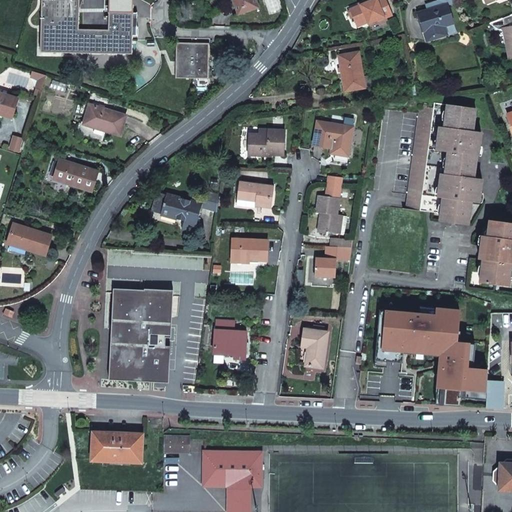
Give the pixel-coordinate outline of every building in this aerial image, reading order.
[(41,0),(41,52),(132,54),(133,13),(109,12),(109,30),(79,29),(79,0),(41,0)] [(232,0),(238,15),(259,8),(256,0),(232,0)] [(367,21),(369,24),(392,14),(385,0),(378,0),(374,0),(350,10),(356,25),(367,21)] [(427,5),(429,10),(447,4),(454,2),(453,0),(438,0),(439,2),(427,5)] [(418,13),(427,41),(447,34),(444,26),(453,23),(447,4),(429,10),(418,13)] [(503,31),(508,57),(511,55),(511,14),(492,23),(499,30),(503,31)] [(453,23),(444,26),(447,34),(455,32),(453,23)] [(177,43),(176,78),(208,79),(209,44),(177,43)] [(370,76),(363,77),(359,52),(339,56),(345,92),(365,88),(365,87),(371,86),(370,76)] [(39,80),(36,87),(42,89),(46,76),(32,71),(31,77),(39,80)] [(0,114),(13,118),(19,99),(0,93),(0,114)] [(440,213),(440,221),(468,225),(471,202),(472,194),(478,195),(479,185),(473,184),(473,180),(476,157),(473,157),(474,148),(477,148),(478,140),(472,139),(473,135),(476,108),(435,103),(434,108),(419,106),(405,209),(420,211),(420,210),(440,213)] [(89,104),(83,124),(120,136),(126,116),(89,104)] [(318,121),(314,145),(333,148),(333,149),(336,154),(349,156),(353,127),(318,121)] [(271,152),(271,155),(284,155),(285,131),(260,130),(259,135),(249,134),(248,155),(262,156),(262,152),(271,152)] [(336,154),(333,149),(331,157),(333,160),(348,162),(349,156),(336,154)] [(60,159),(54,179),(92,191),(98,171),(60,159)] [(330,176),(327,196),(339,198),(342,178),(330,176)] [(256,202),(255,206),(271,208),(274,186),(239,182),(237,199),(256,202)] [(185,219),(182,229),(195,232),(202,207),(203,205),(158,192),(153,209),(162,211),(161,213),(185,219)] [(203,205),(202,207),(216,211),(220,197),(206,193),(203,205)] [(328,234),(328,232),(337,234),(340,215),(337,214),(339,198),(327,196),(319,195),(317,212),(321,213),(318,233),(328,234)] [(483,260),(480,283),(508,287),(511,264),(511,222),(489,220),(487,236),(482,235),(481,245),(485,246),(483,260)] [(14,224),(7,243),(46,255),(52,235),(14,224)] [(329,247),(330,247),(352,248),(353,239),(330,238),(329,247)] [(250,263),(250,260),(268,261),(269,240),(232,239),(231,257),(240,258),(239,262),(250,263)] [(315,258),(315,276),(336,277),(337,260),(350,261),(352,248),(330,247),(329,247),(329,259),(326,259),(315,258)] [(145,290),(114,289),(109,380),(169,383),(171,346),(166,346),(166,338),(171,338),(174,291),(145,289),(145,290)] [(437,308),(420,307),(420,314),(436,315),(437,308)] [(383,340),(377,340),(376,353),(382,354),(381,361),(388,362),(402,363),(404,348),(415,349),(415,353),(426,354),(426,350),(440,351),(440,355),(442,355),(441,369),(439,368),(437,387),(445,388),(443,405),(460,406),(460,398),(461,389),(487,391),(487,382),(488,370),(473,369),(474,354),(468,353),(469,343),(453,342),(454,331),(458,331),(460,310),(437,308),(436,315),(420,314),(380,310),(378,323),(385,324),(383,340)] [(234,354),(233,358),(245,359),(247,332),(235,331),(235,322),(215,321),(214,353),(224,353),(234,354)] [(307,354),(305,366),(323,368),(328,332),(304,329),(302,347),(308,347),(311,348),(310,354),(307,354)] [(214,363),(223,363),(224,353),(214,353),(214,363)] [(376,353),(375,367),(387,368),(388,362),(381,361),(382,354),(376,353)] [(504,382),(487,382),(486,408),(502,408),(504,382)] [(445,388),(437,387),(435,405),(443,405),(445,388)] [(487,391),(461,389),(460,398),(486,401),(487,391)] [(93,432),(92,461),(142,462),(143,434),(93,432)] [(164,436),(164,451),(189,452),(190,437),(164,436)] [(229,486),(228,505),(240,505),(240,498),(245,498),(245,486),(249,487),(260,487),(261,454),(205,452),(204,485),(229,486)] [(511,458),(506,459),(493,472),(492,481),(500,488),(511,490),(511,458)] [(248,511),(249,487),(245,486),(245,498),(240,498),(240,505),(228,505),(227,511),(248,511)]
